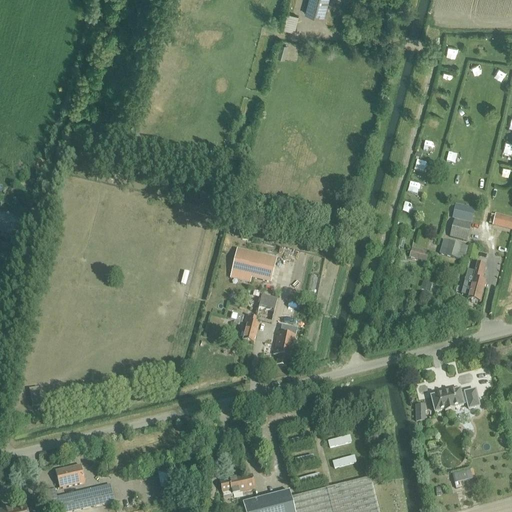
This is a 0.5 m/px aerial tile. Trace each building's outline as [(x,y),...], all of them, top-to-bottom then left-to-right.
[(323,0),(308,0),(305,14),(318,17),(323,0)] [(298,17),(286,14),(282,29),(294,32),(298,17)] [(284,60),(289,46),(280,44),(276,58),(284,60)] [(447,55),(457,57),(458,48),(449,46),(447,55)] [(440,77),(438,83),(447,85),(449,79),(440,77)] [(211,152),(203,179),(207,180),(209,176),(218,178),(224,156),(211,152)] [(252,188),(243,186),(238,204),(253,208),(256,198),(250,196),(252,188)] [(456,205),(452,220),(454,220),(449,239),(466,243),(475,210),(456,205)] [(511,218),(495,214),(492,226),(511,230),(511,218)] [(467,249),(443,242),(439,255),(463,262),(464,259),(474,262),(477,249),(468,246),(467,249)] [(409,259),(427,263),(430,254),(411,249),(409,259)] [(237,252),(231,280),(250,284),(251,279),(271,283),(276,260),(237,252)] [(391,252),(389,263),(395,264),(397,253),(391,252)] [(468,271),(462,295),(468,297),(468,300),(470,301),(471,303),(473,303),(475,302),(480,304),(483,289),(480,288),(483,276),(485,266),(477,264),(475,273),(468,271)] [(430,293),(432,286),(423,283),(420,291),(430,293)] [(271,324),(277,301),(261,297),(258,309),(256,320),(271,324)] [(233,313),(232,319),(243,322),(244,316),(233,313)] [(244,325),(247,326),(243,342),(254,345),(258,327),(254,326),(255,322),(246,319),(244,325)] [(286,368),(288,359),(291,360),(295,338),(278,334),(273,356),(278,357),(276,366),(286,368)] [(32,407),(42,406),(39,389),(29,391),(32,407)] [(434,414),(444,411),(445,414),(454,411),(454,409),(463,407),(463,406),(467,405),(468,410),(479,408),(475,391),(464,394),(464,395),(461,396),(459,391),(431,398),(434,414)] [(415,407),(416,423),(425,423),(424,407),(415,407)] [(289,448),(310,442),(308,436),(287,442),(289,448)] [(330,447),(352,444),(351,437),(328,440),(330,447)] [(297,466),(315,463),(314,456),(296,459),(297,466)] [(335,469),(357,463),(355,456),(333,462),(335,469)] [(55,473),(59,490),(85,484),(80,467),(55,473)] [(183,481),(181,471),(174,473),(174,469),(157,473),(160,490),(177,486),(177,483),(183,481)] [(472,481),(475,480),(473,470),(451,475),(454,485),(472,481)] [(300,487),(321,480),(319,474),(298,480),(300,487)] [(222,494),(231,492),(232,496),(255,491),(252,476),(220,483),(222,494)] [(377,511),(369,479),(326,490),(291,500),(293,511),(377,511)] [(75,511),(114,503),(110,487),(55,499),(53,491),(44,493),(48,511),(75,511)] [(289,493),(242,505),(243,511),(293,511),(291,500),(289,493)]
